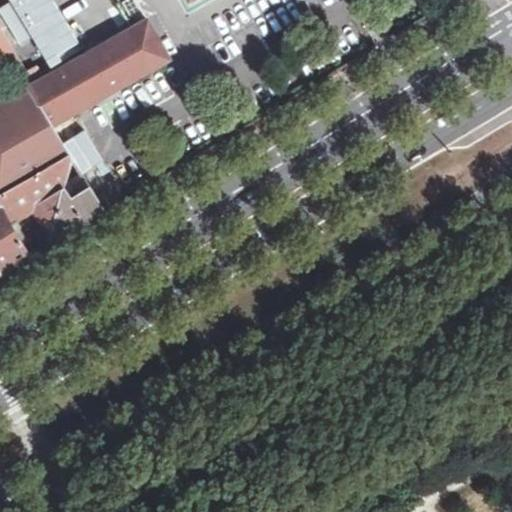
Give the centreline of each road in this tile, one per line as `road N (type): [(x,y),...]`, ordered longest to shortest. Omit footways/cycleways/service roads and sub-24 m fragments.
road 1 (primary): [(511,29),(0,338)]
road 2 (primary): [(0,396),(511,89)]
